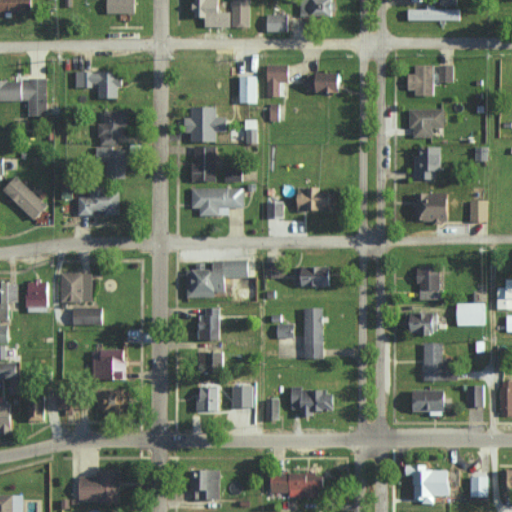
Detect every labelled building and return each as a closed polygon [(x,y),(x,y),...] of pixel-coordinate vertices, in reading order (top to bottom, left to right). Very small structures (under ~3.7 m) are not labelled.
[(33,0),(0,0),(0,11),(33,10),(33,0)] [(108,0),(108,12),(137,13),(137,0),(108,0)] [(220,26),(220,0),(195,0),(195,16),(206,16),(206,26),(220,26)] [(232,0),(232,26),(250,27),(250,0),(232,0)] [(334,0),(301,0),(302,16),(335,16),(334,0)] [(410,8),(410,19),(462,20),(462,8),(437,8),(437,4),(428,4),(428,8),(410,8)] [(289,31),(290,14),(267,14),(267,30),(289,31)] [(291,64),(267,64),(267,95),(281,95),(281,81),(291,81),(291,64)] [(435,64),(416,64),(415,72),(409,72),(409,88),(416,88),(416,95),(434,95),(435,64)] [(454,81),(453,64),(439,64),(440,82),(454,81)] [(77,71),(77,86),(99,86),(99,97),(119,97),(120,86),(124,86),(124,71),(77,71)] [(306,90),(343,91),(343,72),(307,71),(306,90)] [(257,101),(258,75),(241,75),(241,101),(257,101)] [(47,115),(48,77),(30,77),(30,80),(0,79),(0,99),(30,100),(29,115),(47,115)] [(270,120),(281,120),(281,104),(271,103),(270,120)] [(219,106),(192,106),(192,116),(186,116),(186,131),(192,131),(192,140),(218,140),(218,131),(229,131),(229,116),(218,116),(219,106)] [(411,128),(415,128),(415,136),(434,136),(434,127),(446,126),(446,107),(410,108),(411,128)] [(130,110),(105,110),(105,123),(100,123),(99,144),(120,144),(120,136),(125,136),(126,127),(130,127),(130,110)] [(258,119),(246,119),(246,142),(258,142),(258,119)] [(217,145),(194,145),(194,179),(217,180),(217,145)] [(416,178),(435,178),(435,170),(444,170),(443,145),(416,146),(416,178)] [(104,177),(126,178),(128,148),(97,147),(97,160),(105,160),(104,177)] [(225,180),(243,180),(244,166),(226,166),(225,180)] [(36,219),(50,205),(17,175),(4,189),(36,219)] [(299,210),(336,209),(335,192),(322,192),(322,186),(299,186),(299,210)] [(192,188),(192,207),(200,207),(200,215),(220,214),(220,207),(245,206),(245,187),(192,188)] [(79,196),(80,214),(96,214),(95,210),(106,210),(107,214),(121,214),(121,189),(91,190),(91,196),(79,196)] [(415,191),(414,219),(452,220),(453,192),(415,191)] [(488,199),(470,199),(471,221),(489,220),(488,199)] [(285,201),(267,201),(267,217),(285,216),(285,201)] [(250,276),(249,259),(213,260),(213,268),(206,268),(206,262),(196,262),(196,268),(187,269),(188,298),(216,297),(216,291),(228,291),(228,276),(250,276)] [(280,277),(280,261),(265,261),(265,276),(280,277)] [(296,285),(334,286),(335,266),(296,265),(296,285)] [(93,301),(92,272),(62,272),(62,302),(93,301)] [(498,308),(511,307),(511,277),(508,278),(508,286),(498,286),(498,308)] [(0,316),(9,317),(9,280),(0,280),(0,316)] [(51,280),(28,280),(27,311),(50,311),(51,280)] [(487,302),(459,302),(459,324),(487,324),(487,302)] [(103,306),(73,307),(74,325),(104,324),(103,306)] [(199,338),(222,338),(221,306),(206,307),(206,316),(199,316),(199,338)] [(305,357),(325,357),(324,307),(303,307),(305,357)] [(440,312),(410,311),(409,334),(439,334),(440,312)] [(295,323),(278,323),(278,337),(294,337),(295,323)] [(0,342),(10,342),(10,324),(0,324),(0,342)] [(426,380),(457,379),(457,359),(445,359),(444,342),(425,342),(426,380)] [(126,378),(127,349),(94,348),(93,377),(126,378)] [(225,351),(203,351),(203,370),(224,370),(225,351)] [(0,377),(18,378),(18,362),(0,361),(0,377)] [(511,379),(501,380),(502,415),(511,414),(511,379)] [(485,384),(467,384),(467,406),(485,405),(485,384)] [(201,409),(219,410),(220,387),(202,387),(201,409)] [(328,388),(293,387),(293,408),(302,409),(301,415),(315,415),(315,410),(336,410),(337,394),(328,393),(328,388)] [(132,388),(104,388),(104,412),(133,412),(132,388)] [(448,410),(448,389),(414,389),(415,411),(448,410)] [(46,420),(46,391),(29,391),(28,420),(46,420)] [(91,408),(91,393),(61,394),(61,409),(91,408)] [(266,398),(267,419),(279,418),(279,398),(266,398)] [(14,403),(0,402),(0,431),(14,432),(14,403)] [(407,464),(407,475),(415,475),(415,501),(436,501),(436,495),(452,495),(452,469),(427,469),(427,465),(407,464)] [(511,501),(511,495),(511,494),(511,468),(503,469),(504,501),(511,501)] [(222,498),(222,469),(194,469),(194,490),(197,490),(197,498),(222,498)] [(80,476),(81,501),(121,501),(120,470),(97,470),(97,475),(80,476)] [(272,494),(319,495),(319,489),(326,489),(326,473),(272,473),(272,494)] [(490,496),(491,476),(473,476),(473,496),(490,496)] [(24,511),(25,494),(0,493),(0,511),(24,511)]
